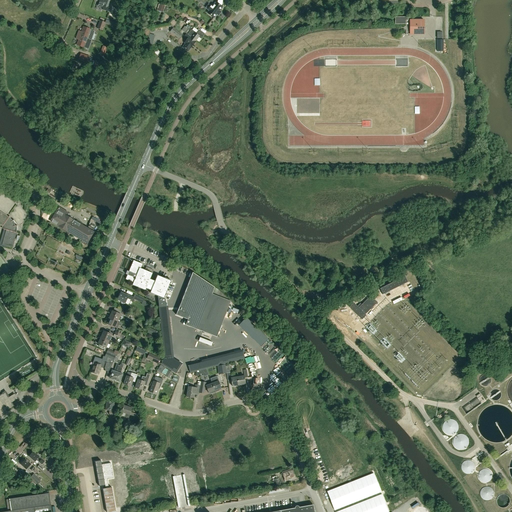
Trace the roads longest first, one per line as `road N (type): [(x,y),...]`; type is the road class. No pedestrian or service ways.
road 1 (unclassified): [(414,399),(224,230),(211,195),(155,170)]
road 2 (residential): [(308,481),(287,425),(271,409),(239,401),(179,413),(95,384)]
road 3 (residential): [(95,384),(71,366),(122,245),(109,241)]
road 4 (tertiary): [(142,164),(172,100),(221,53)]
road 5 (unclassified): [(87,293),(27,265),(36,195)]
